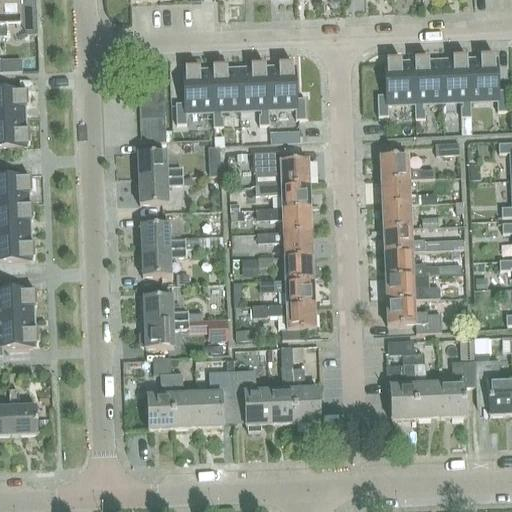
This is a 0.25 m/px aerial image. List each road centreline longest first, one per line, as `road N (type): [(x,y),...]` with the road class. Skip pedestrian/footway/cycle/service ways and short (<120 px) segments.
road 1 (residential): [(105,498),(85,45)]
road 2 (residential): [(355,422),(339,35)]
road 3 (residential): [(85,45),(339,35)]
road 4 (residential): [(105,498),(310,491)]
road 5 (residential): [(310,491),(511,482)]
road 6 (residential): [(339,35),(511,28)]
